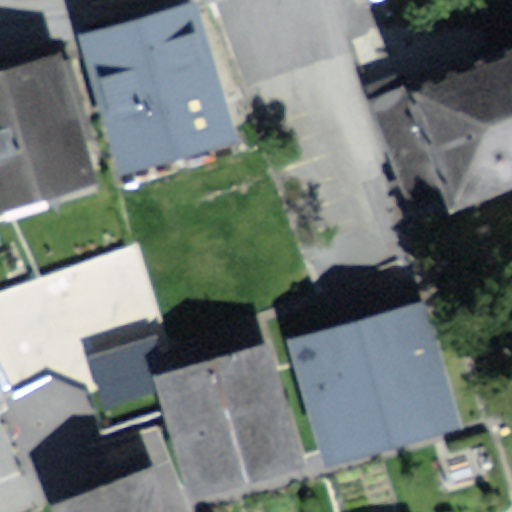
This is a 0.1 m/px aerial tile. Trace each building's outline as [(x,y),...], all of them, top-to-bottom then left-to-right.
[(213,12),(92,44),(128,181),(249,150),(213,12)] [(511,61),(406,100),(445,209),(511,184),(511,61)] [(75,68),(0,89),(0,225),(113,192),(75,68)] [(430,318),(303,356),(338,475),(465,437),(430,318)] [(150,336),(94,347),(108,417),(164,405),(150,336)] [(281,355),(171,382),(199,498),(309,472),(281,355)] [(167,511),(157,484),(82,511),(167,511)]
